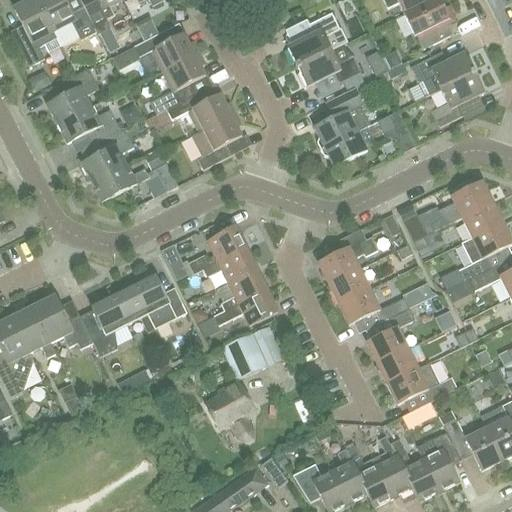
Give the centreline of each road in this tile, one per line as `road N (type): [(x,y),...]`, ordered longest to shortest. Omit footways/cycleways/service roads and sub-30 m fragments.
road 1 (residential): [(371,419),(286,262),(305,206)]
road 2 (residential): [(260,191),(281,127),(257,77),(227,62),(185,0)]
road 3 (tertiary): [(500,155),(460,154),(346,211),(305,206)]
road 4 (tertiary): [(260,191),(224,192),(115,245),(74,235)]
road 5 (tertiary): [(74,235),(48,211),(0,116)]
